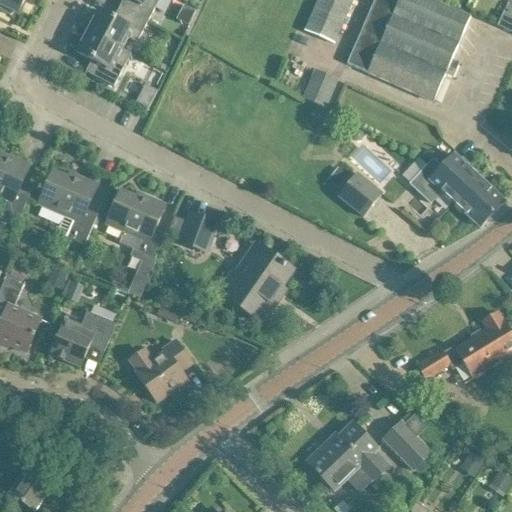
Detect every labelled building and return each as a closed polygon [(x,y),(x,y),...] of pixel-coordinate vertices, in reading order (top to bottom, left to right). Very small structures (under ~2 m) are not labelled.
[(0,0),(0,6),(1,7),(1,12),(10,17),(15,14),(17,15),(25,0),(0,0)] [(147,25),(159,0),(128,0),(122,13),(147,25)] [(334,44),(353,0),(316,0),(303,31),(334,44)] [(434,103),(471,18),(427,0),(377,0),(349,67),(434,103)] [(190,11),(185,24),(197,29),(203,16),(190,11)] [(137,44),(147,25),(122,13),(117,22),(98,12),(94,20),(92,19),(85,32),(122,51),(128,40),(137,44)] [(131,55),(122,51),(85,32),(78,44),(80,45),(76,54),(95,64),(89,76),(114,88),(131,55)] [(325,109),(337,83),(314,72),(301,98),(325,109)] [(454,156),(442,169),(433,161),(410,186),(431,205),(442,193),(480,229),(504,203),(454,156)] [(30,167),(13,159),(11,164),(0,159),(0,200),(6,203),(0,217),(0,220),(17,228),(30,197),(19,192),(30,167)] [(98,187),(81,179),(78,183),(53,173),(38,207),(74,223),(67,240),(84,247),(98,217),(87,212),(98,187)] [(363,219),(382,195),(357,175),(338,199),(363,219)] [(121,192),(106,227),(123,234),(119,245),(155,261),(163,243),(152,238),(166,206),(149,199),(146,203),(136,199),(121,192)] [(206,254),(217,225),(190,215),(180,244),(206,254)] [(272,301),(293,272),(256,246),(236,275),(233,273),(218,295),(262,325),(276,304),(272,301)] [(52,270),(46,286),(62,292),(68,276),(52,270)] [(27,355),(41,321),(14,310),(25,284),(6,276),(0,291),(0,346),(8,350),(9,347),(27,355)] [(70,283),(63,300),(76,305),(83,289),(70,283)] [(80,369),(89,347),(104,353),(116,325),(87,313),(80,330),(64,324),(50,357),(80,369)] [(511,356),(511,339),(497,315),(483,323),(488,332),(456,351),(454,348),(443,355),(442,353),(418,368),(426,381),(449,367),(452,372),(463,365),(472,379),(504,359),(505,360),(511,356)] [(187,383),(180,374),(192,365),(175,343),(163,352),(165,354),(152,363),(144,352),(130,362),(138,374),(136,375),(157,405),(187,383)] [(431,455),(414,438),(424,429),(414,419),(404,428),(401,424),(384,441),(413,472),(431,455)] [(388,468),(374,453),(377,451),(353,426),(329,449),(326,446),(307,464),(316,473),(315,474),(318,477),(319,476),(334,492),(347,480),(360,493),(371,482),(373,484),(388,468)] [(464,467),(476,474),(483,463),(472,455),(464,467)] [(35,511),(51,490),(13,463),(0,480),(0,490),(30,511),(35,511)] [(505,493),(511,481),(511,480),(501,473),(493,485),(505,493)]
